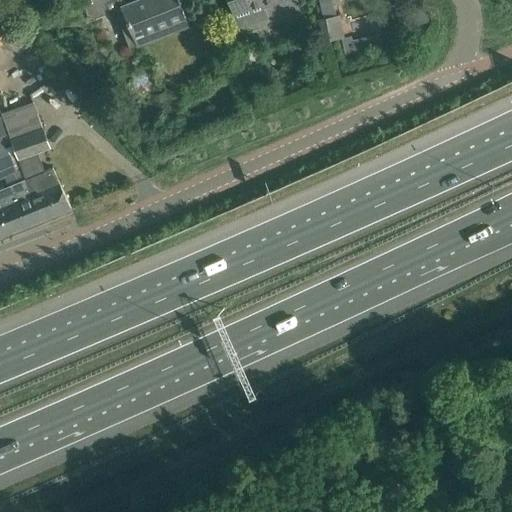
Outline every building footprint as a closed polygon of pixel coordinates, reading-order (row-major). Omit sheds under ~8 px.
[(123,0),(82,0),(90,20),(123,7),(135,38),(187,18),(179,0),(133,0),(124,4),(123,0)] [(229,0),(234,13),(262,3),(264,7),(283,0),(229,0)] [(319,0),(323,18),(336,15),(332,0),(319,0)] [(422,0),(411,0),(410,0),(419,24),(430,20),(422,0)] [(320,19),(325,41),(343,37),(339,15),(320,19)] [(0,23),(0,42),(10,34),(0,23)] [(34,25),(24,29),(27,37),(38,33),(34,25)] [(21,156),(52,145),(36,100),(5,111),(21,156)] [(0,136),(8,133),(3,123),(1,118),(0,118),(0,136)] [(0,157),(0,176),(4,175),(16,170),(8,154),(0,157)] [(55,166),(23,179),(40,220),(72,207),(55,166)] [(0,236),(40,220),(23,179),(22,179),(18,168),(16,170),(4,175),(7,184),(0,186),(0,236)]
